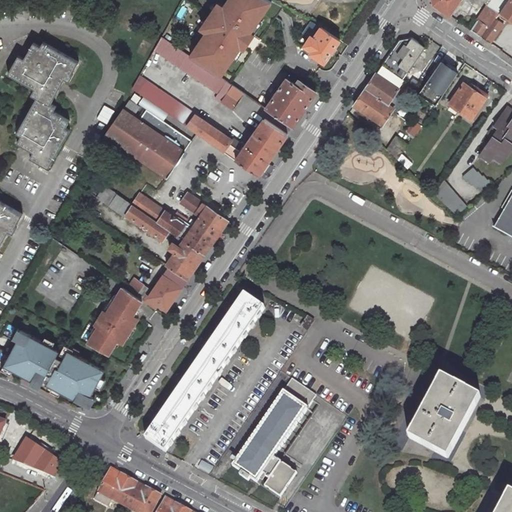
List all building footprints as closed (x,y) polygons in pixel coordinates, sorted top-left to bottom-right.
[(208,27),(188,55),(219,76),(241,44),(245,46),(253,34),(250,31),(270,1),(268,0),(226,0),(219,11),(214,7),(203,23),(208,27)] [(488,0),(490,1),(470,30),(480,37),(487,27),(488,28),(495,18),(500,11),(507,0),(432,0),(434,5),(449,16),(460,0),(488,0)] [(511,0),(507,0),(500,11),(511,19),(511,0)] [(480,37),(489,44),(503,24),(495,18),(488,28),(487,27),(480,37)] [(305,33),(311,37),(305,46),(313,51),(311,55),(325,64),(340,41),(312,23),(305,33)] [(161,36),(153,49),(224,97),(221,102),(232,110),(244,94),(219,76),(188,55),(161,36)] [(401,81),(425,47),(420,43),(411,37),(399,40),(398,41),(376,73),(398,89),(403,82),(401,81)] [(16,60),(8,74),(33,89),(30,94),(35,97),(15,132),(20,135),(16,142),(32,152),(37,155),(34,160),(48,168),(70,130),(65,128),(69,121),(52,111),(55,106),(50,103),(64,79),(69,82),(72,76),(70,75),(78,62),(43,42),(40,46),(33,42),(24,58),(21,63),(16,60)] [(305,46),(303,50),(311,55),(313,51),(305,46)] [(441,62),(419,93),(436,105),(457,74),(441,62)] [(287,133),(265,117),(242,150),(230,142),(232,139),(138,73),(130,86),(142,95),(167,112),(198,133),(258,175),(287,133)] [(354,104),(382,124),(399,99),(394,95),(398,89),(376,73),(354,104)] [(286,78),(265,108),(266,108),(292,126),(316,91),(298,79),(295,84),(286,78)] [(463,84),(449,104),(471,119),(488,95),(477,88),(474,92),(463,84)] [(133,92),(128,98),(104,132),(167,177),(193,141),(162,119),(145,108),(137,118),(131,114),(138,105),(134,102),(138,96),(133,92)] [(145,108),(162,119),(167,112),(142,95),(137,102),(145,108)] [(492,137),(480,155),(489,162),(493,157),(502,163),(511,148),(511,111),(506,108),(488,134),(492,137)] [(422,125),(418,122),(410,133),(414,136),(422,125)] [(408,145),(396,137),(386,151),(397,161),(408,145)] [(471,169),(461,178),(465,183),(466,182),(471,186),(472,185),(476,190),(477,189),(482,195),(492,185),(488,180),(486,181),(482,176),(481,177),(476,172),(475,174),(471,169)] [(144,180),(157,188),(163,178),(149,171),(144,180)] [(466,208),(442,181),(432,195),(456,217),(458,215),(466,208)] [(70,191),(78,196),(83,187),(75,182),(70,191)] [(105,185),(98,196),(144,230),(146,228),(162,239),(170,229),(133,204),(105,185)] [(511,189),(501,206),(505,208),(511,195),(511,189)] [(191,229),(141,193),(133,204),(170,229),(177,234),(205,254),(228,219),(188,192),(181,202),(197,214),(195,217),(198,219),(191,229)] [(511,195),(505,208),(495,226),(511,236),(511,195)] [(0,244),(8,231),(13,233),(16,228),(14,227),(22,214),(0,200),(0,244)] [(176,252),(172,257),(193,272),(205,254),(177,234),(172,242),(173,243),(170,247),(176,252)] [(172,257),(167,265),(170,267),(188,279),(193,272),(172,257)] [(150,289),(133,278),(127,288),(143,300),(156,309),(160,304),(167,309),(188,279),(170,267),(155,289),(152,286),(150,289)] [(96,324),(99,326),(88,343),(110,355),(118,340),(124,343),(139,318),(134,314),(143,300),(127,288),(123,285),(108,311),(105,309),(96,324)] [(265,307),(246,294),(144,437),(166,452),(265,307)] [(308,316),(301,327),(308,331),(315,320),(308,316)] [(24,331),(5,366),(38,383),(57,349),(24,331)] [(57,349),(38,383),(42,386),(44,382),(87,406),(106,370),(69,350),(67,354),(57,349)] [(425,407),(409,437),(449,457),(464,427),(480,396),(441,376),(425,407)] [(293,379),(234,465),(243,471),(241,474),(249,480),(252,477),(259,482),(265,473),(271,478),(266,485),(282,495),(299,471),(277,456),(318,396),(293,379)] [(25,437),(11,458),(56,476),(67,459),(48,447),(46,451),(25,437)] [(113,468),(101,491),(97,499),(109,506),(113,498),(115,499),(119,493),(129,498),(138,482),(113,468)] [(153,511),(163,495),(138,482),(129,498),(125,505),(139,511),(142,511),(143,511),(145,507),(153,511)] [(498,511),(511,511),(511,491),(510,490),(498,511)] [(115,499),(125,505),(129,498),(119,493),(115,499)] [(168,498),(160,511),(191,511),(192,511),(168,498)]
